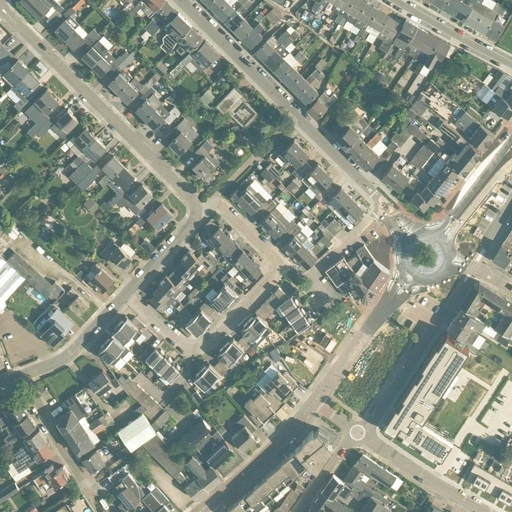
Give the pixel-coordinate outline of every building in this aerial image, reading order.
[(44,14),(49,18),(56,10),(45,0),(20,0),(20,1),(39,19),(44,14)] [(54,0),(45,0),(56,10),(61,15),(62,14),(65,11),(54,0)] [(76,29),(80,25),(70,15),(84,0),(76,0),(65,11),(62,14),(67,18),(66,19),(55,30),(65,40),(76,29)] [(119,0),(126,6),(122,10),(126,15),(135,6),(128,0),(119,0)] [(154,13),(166,2),(164,0),(140,0),(135,6),(126,15),(131,20),(137,14),(139,16),(144,11),(142,10),(146,6),(154,13)] [(216,13),(228,1),(226,0),(212,0),(208,4),(216,13)] [(236,10),(245,0),(238,0),(236,0),(232,5),(228,1),(216,13),(225,21),(236,10)] [(234,30),(245,19),(240,14),(245,8),(245,9),(251,3),(248,0),(245,0),(236,10),(225,21),(234,30)] [(335,4),(337,0),(322,0),(321,4),(316,11),(321,14),(325,7),(325,6),(328,0),(335,4)] [(337,0),(335,4),(341,8),(338,14),(343,17),(347,11),(352,0),(337,0)] [(360,0),(352,0),(347,11),(343,17),(348,20),(347,21),(352,24),(353,24),(366,3),(360,0)] [(434,0),(433,2),(443,8),(448,0),(434,0)] [(454,15),(463,1),(462,0),(448,0),(443,8),(454,15)] [(464,21),(476,0),(469,0),(467,3),(463,1),(454,15),(464,21)] [(475,27),(487,6),(481,3),(482,0),(476,0),(464,21),(475,27)] [(316,11),(321,4),(316,1),(311,8),(316,11)] [(166,2),(154,13),(155,14),(151,18),(152,19),(144,28),(152,36),(175,11),(166,2)] [(497,12),(502,5),(496,2),(492,9),(487,6),(475,27),(485,33),(493,19),(497,12)] [(361,37),(377,10),(366,3),(353,24),(353,25),(359,29),(356,34),(357,35),(353,41),(358,43),(361,37)] [(502,5),(497,12),(502,15),(506,8),(502,5)] [(265,15),(269,11),(265,7),(261,11),(265,15)] [(265,15),(265,16),(271,23),(273,24),(281,17),(282,16),(282,15),(282,14),(281,12),(273,7),(269,11),(265,15)] [(46,21),(51,26),(61,15),(56,10),(49,18),(46,21)] [(376,37),(388,16),(377,10),(361,37),(366,40),(370,33),(376,37)] [(259,21),(265,16),(265,15),(261,11),(249,22),(245,19),(234,30),(242,38),(259,21)] [(179,39),(191,26),(178,13),(165,26),(172,33),(172,34),(166,34),(163,38),(164,43),(160,46),(167,54),(174,47),(178,40),(179,39)] [(339,24),(343,17),(338,14),(334,21),(339,24)] [(387,51),(390,47),(393,41),(389,39),(391,37),(400,23),(388,16),(376,37),(383,41),(378,48),(386,53),(387,51)] [(343,17),(339,24),(336,28),(341,31),(347,21),(348,20),(343,17)] [(496,39),(504,25),(493,19),(485,33),(496,39)] [(409,42),(417,26),(406,20),(397,36),(393,43),(399,47),(404,50),(409,42)] [(259,21),(242,38),(251,47),(262,36),(258,31),(263,25),(259,21)] [(127,28),(121,22),(114,28),(120,34),(127,28)] [(175,50),(183,58),(191,50),(203,38),(191,26),(179,39),(178,40),(182,43),(175,50)] [(415,57),(429,33),(417,26),(409,42),(404,50),(402,53),(399,59),(404,61),(408,54),(415,57)] [(73,48),(85,37),(76,29),(65,40),(73,48)] [(85,37),(90,40),(97,33),(93,29),(88,34),(85,36),(85,37)] [(263,59),(288,35),(290,33),(286,29),(276,39),(272,35),(255,52),(263,59)] [(299,35),(294,30),(289,36),(294,40),(299,35)] [(92,66),(103,56),(102,55),(108,49),(99,40),(101,37),(97,33),(90,40),(94,45),(93,46),(82,56),(92,66)] [(424,64),(439,39),(429,33),(415,57),(420,60),(419,62),(414,72),(418,75),(424,64)] [(272,68),(289,52),(285,48),(293,40),(288,35),(263,59),(272,68)] [(183,58),(171,70),(171,71),(169,72),(169,73),(173,76),(174,77),(190,61),(199,70),(201,72),(207,66),(206,65),(218,53),(204,39),(193,51),(191,50),(183,58)] [(439,39),(424,64),(431,68),(437,57),(441,60),(444,55),(450,44),(439,39)] [(0,60),(4,64),(13,55),(0,42),(0,60)] [(450,44),(444,55),(449,58),(455,47),(450,44)] [(402,53),(404,50),(399,47),(392,59),(397,62),(399,59),(402,53)] [(134,50),(129,54),(124,59),(116,67),(120,72),(123,69),(138,54),(134,50)] [(129,54),(127,53),(126,51),(121,56),(124,59),(129,54)] [(298,61),(304,55),(299,51),(294,57),(289,52),(272,68),(281,78),(293,66),(298,61)] [(116,67),(124,59),(121,56),(120,55),(112,63),(116,67)] [(304,55),(298,61),(301,65),(307,59),(304,55)] [(103,56),(92,66),(100,75),(111,64),(103,56)] [(321,70),(328,61),(323,57),(316,65),(321,70)] [(15,83),(28,71),(18,60),(5,73),(4,74),(0,69),(0,77),(1,76),(12,87),(15,83)] [(163,80),(168,74),(157,64),(152,69),(156,73),(160,77),(163,80)] [(290,86),(301,75),(293,66),(281,78),(290,86)] [(309,84),(321,72),(317,68),(305,79),(301,75),(290,86),(298,95),(309,84)] [(511,78),(498,70),(487,85),(511,104),(511,78)] [(28,71),(15,83),(26,94),(39,81),(28,71)] [(378,71),(374,78),(381,83),(385,75),(378,71)] [(118,93),(129,82),(119,72),(108,83),(118,93)] [(309,84),(298,95),(307,103),(318,92),(313,87),(325,76),(321,72),(309,84)] [(160,77),(156,73),(143,86),(139,90),(143,94),(153,84),(160,77)] [(129,82),(118,93),(127,102),(138,91),(139,90),(143,86),(134,77),(129,82)] [(156,87),(153,84),(143,94),(139,99),(143,103),(151,95),(153,93),(155,91),(154,89),(156,87)] [(507,119),(511,112),(511,104),(487,85),(487,86),(495,92),(490,98),(480,90),(476,95),(489,106),(498,112),(507,119)] [(44,114),(58,101),(47,89),(34,102),(25,111),(36,122),(44,114)] [(243,127),(250,119),(255,114),(237,97),(240,94),(234,89),(217,107),(224,114),(227,111),(243,127)] [(329,98),(324,92),(306,109),(316,118),(328,108),(327,107),(337,97),(334,93),(329,98)] [(199,98),(206,105),(208,103),(211,99),(204,93),(199,98)] [(416,97),(409,93),(405,99),(411,103),(416,97)] [(21,107),(29,100),(24,95),(20,99),(17,102),(17,103),(19,105),(21,107)] [(156,99),(151,95),(143,103),(135,110),(145,120),(156,109),(151,104),(156,99)] [(421,96),(418,100),(425,106),(428,102),(427,101),(428,100),(421,95),(421,96)] [(427,107),(426,106),(417,99),(412,104),(413,105),(409,109),(420,117),(427,107)] [(156,109),(145,120),(154,129),(164,119),(169,124),(180,112),(174,106),(169,112),(161,104),(156,109)] [(484,118),(469,107),(466,111),(480,123),(484,118)] [(345,147),(368,124),(352,109),(341,120),(348,127),(336,138),(345,147)] [(61,136),(78,120),(67,110),(51,126),(61,136)] [(495,135),(465,112),(461,117),(468,123),(467,123),(473,128),(477,128),(469,138),(483,149),(495,135)] [(41,127),(49,119),(44,114),(36,122),(41,127)] [(192,141),(194,139),(199,133),(185,119),(165,139),(179,153),(192,140),(192,141)] [(459,149),(474,161),(476,158),(481,152),(481,151),(443,121),(440,125),(439,127),(459,143),(462,146),(459,149)] [(27,131),(32,136),(41,127),(36,122),(27,131)] [(379,129),(381,126),(377,123),(372,129),(368,125),(369,124),(368,124),(345,147),(353,155),(379,129)] [(408,138),(412,133),(402,125),(398,130),(408,138)] [(379,129),(353,155),(366,169),(375,160),(380,165),(398,145),(392,141),(379,156),(371,148),(381,137),(376,132),(381,127),(381,126),(379,129)] [(74,160),(96,138),(85,128),(74,140),(76,142),(70,148),(78,155),(74,159),(74,160)] [(404,142),(408,138),(398,130),(394,134),(404,142)] [(400,147),(404,142),(394,134),(390,139),(392,141),(398,145),(400,147)] [(426,134),(421,140),(425,143),(434,151),(440,156),(459,171),(463,174),(474,161),(459,149),(457,152),(439,138),(436,142),(426,134)] [(78,185),(93,169),(86,163),(91,158),(93,160),(105,148),(96,138),(74,160),(79,165),(69,176),(78,185)] [(212,158),(207,152),(213,147),(206,140),(195,152),(201,158),(192,167),(198,172),(196,174),(199,177),(201,175),(204,178),(220,163),(213,156),(212,158)] [(289,159),(302,148),(294,140),(278,156),(285,164),(289,159)] [(190,151),(194,147),(190,143),(186,147),(190,151)] [(421,148),(430,156),(434,151),(425,143),(421,148)] [(296,177),(309,164),(304,160),(309,155),(302,148),(289,159),(297,167),(291,173),(296,177)] [(427,161),(430,156),(421,148),(417,153),(427,161)] [(423,165),(427,161),(417,153),(413,157),(423,165)] [(107,184),(124,167),(113,156),(102,167),(107,172),(98,181),(103,187),(106,183),(107,184)] [(452,179),(459,171),(440,156),(434,164),(439,169),(452,179)] [(419,170),(423,165),(413,157),(409,162),(419,170)] [(313,183),(325,171),(318,163),(313,168),(309,164),(296,177),(300,181),(302,180),(309,187),(313,183)] [(266,168),(274,177),(276,178),(280,174),(270,164),(266,168)] [(390,184),(401,170),(392,164),(382,177),(390,184)] [(93,169),(78,185),(83,190),(98,176),(97,173),(101,169),(96,165),(93,169)] [(116,193),(108,202),(112,206),(116,202),(125,193),(122,189),(134,176),(124,167),(107,184),(116,193)] [(269,182),(274,177),(266,168),(261,173),(265,178),(261,181),(264,185),(268,181),(269,182)] [(446,188),(452,179),(439,169),(433,177),(446,188)] [(401,170),(390,184),(398,190),(409,177),(401,170)] [(323,196),(332,188),(328,184),(333,179),(325,171),(313,183),(309,187),(317,195),(315,196),(319,200),(323,196)] [(439,196),(446,188),(433,177),(426,185),(439,196)] [(291,190),(297,183),(293,179),(286,187),(291,190)] [(242,207),(254,195),(257,192),(250,184),(242,192),(239,190),(237,187),(235,190),(229,195),(234,200),(235,200),(242,207)] [(125,193),(116,202),(119,205),(121,207),(125,203),(129,207),(128,207),(136,215),(136,214),(144,207),(142,205),(152,194),(142,185),(130,197),(125,193)] [(433,204),(439,196),(426,185),(420,193),(420,194),(430,202),(433,204)] [(337,207),(349,195),(341,187),(336,192),(332,188),(323,196),(319,200),(323,204),(329,199),(337,207)] [(420,194),(420,193),(417,191),(410,200),(423,210),(430,202),(420,194)] [(242,207),(241,207),(245,211),(248,209),(252,213),(262,203),(254,195),(242,207)] [(344,214),(356,202),(349,195),(337,207),(344,214)] [(93,210),(97,205),(90,197),(87,200),(91,205),(90,206),(93,210)] [(262,203),(266,207),(272,200),(269,197),(267,200),(265,199),(262,203)] [(283,213),(275,206),(277,205),(272,200),(266,207),(258,214),(263,219),(258,223),(266,230),(278,219),(282,214),(283,213)] [(106,203),(105,202),(100,206),(105,211),(110,207),(106,203)] [(161,202),(150,214),(156,220),(154,223),(159,227),(172,214),(161,202)] [(356,202),(344,214),(352,222),(364,210),(356,202)] [(47,205),(40,211),(45,216),(51,209),(47,205)] [(147,211),(144,207),(136,214),(140,218),(145,213),(147,211)] [(135,222),(140,227),(149,218),(147,216),(145,213),(140,218),(135,222)] [(281,239),(291,229),(297,224),(292,219),(289,221),(282,214),(278,219),(266,230),(265,231),(269,235),(271,232),(275,236),(277,235),(281,239)] [(213,247),(216,244),(217,244),(228,233),(229,233),(229,232),(226,228),(223,231),(219,227),(218,227),(210,219),(203,227),(206,230),(204,232),(209,237),(206,240),(213,247)] [(329,223),(338,232),(342,227),(334,219),(329,223)] [(308,236),(301,229),(302,228),(297,223),(297,224),(291,229),(281,239),(286,243),(282,247),(290,254),(302,243),(306,238),(308,236)] [(333,236),(325,227),(321,223),(318,227),(322,231),(323,234),(329,240),(333,236)] [(333,236),(338,232),(329,223),(325,227),(333,236)] [(511,228),(501,244),(492,258),(504,267),(505,266),(510,269),(511,266),(511,254),(511,252),(511,228)] [(221,254),(226,259),(237,248),(233,244),(234,242),(236,240),(229,233),(228,233),(217,244),(224,251),(221,254)] [(327,247),(332,243),(324,235),(320,239),(327,247)] [(290,254),(297,262),(309,250),(314,245),(306,238),(302,243),(290,254)] [(114,250),(109,244),(100,253),(112,265),(116,261),(123,267),(132,258),(118,246),(114,250)] [(374,260),(363,245),(356,250),(357,253),(346,261),(353,271),(355,273),(364,278),(363,283),(376,292),(389,272),(383,267),(374,260)] [(53,303),(65,290),(55,281),(53,284),(15,250),(14,251),(8,246),(0,255),(25,277),(53,303)] [(233,260),(240,268),(252,256),(252,257),(253,256),(249,252),(247,254),(243,250),(241,252),(237,248),(226,259),(230,263),(233,260)] [(297,262),(300,266),(303,264),(307,268),(317,258),(309,250),(297,262)] [(189,251),(182,258),(182,259),(194,270),(201,262),(212,273),(217,268),(213,265),(201,254),(197,258),(189,251)] [(0,312),(8,304),(4,300),(25,277),(0,255),(0,254),(0,312)] [(240,268),(236,271),(244,279),(247,276),(252,282),(261,273),(256,268),(260,264),(252,257),(252,256),(240,268)] [(343,257),(337,262),(348,278),(353,271),(346,261),(343,257)] [(178,270),(174,275),(185,284),(196,272),(194,270),(182,259),(182,258),(181,258),(177,262),(180,264),(176,268),(178,270)] [(355,273),(353,271),(348,278),(337,262),(328,268),(346,296),(350,293),(355,300),(360,296),(364,301),(369,301),(375,291),(363,283),(364,278),(355,273)] [(100,268),(96,264),(91,269),(95,273),(90,279),(86,275),(81,281),(91,289),(95,285),(102,291),(112,279),(100,268)] [(182,290),(180,289),(185,284),(174,275),(170,279),(166,275),(159,283),(174,298),(182,290)] [(234,284),(229,280),(225,275),(220,280),(225,284),(217,292),(230,305),(237,298),(235,296),(236,295),(232,291),(236,286),(234,284)] [(159,283),(158,282),(155,286),(157,289),(153,293),(156,295),(150,301),(162,312),(168,305),(175,299),(174,298),(159,283)] [(497,330),(511,338),(511,336),(511,335),(510,334),(511,330),(511,303),(478,282),(474,283),(460,306),(461,306),(476,316),(481,309),(480,309),(485,301),(504,313),(494,328),(497,330)] [(79,315),(89,304),(71,288),(66,293),(73,300),(68,305),(79,315)] [(285,314),(300,304),(299,303),(299,304),(295,299),(294,300),(291,296),(289,297),(279,288),(269,298),(277,307),(279,305),(285,314)] [(223,312),(230,305),(217,292),(209,300),(208,299),(204,303),(212,311),(216,307),(220,311),(221,310),(223,312)] [(273,311),(277,307),(269,298),(264,303),(273,311)] [(63,312),(54,303),(45,312),(49,316),(37,329),(52,344),(63,332),(59,329),(63,325),(57,319),(63,312)] [(208,316),(212,311),(204,303),(199,308),(201,309),(193,317),(206,329),(213,322),(211,321),(212,319),(208,316)] [(268,316),(273,311),(264,303),(260,307),(268,316)] [(292,323),(306,312),(305,312),(302,308),(300,309),(298,305),(300,304),(285,314),(292,323)] [(476,317),(476,316),(461,306),(454,317),(471,328),(472,326),(480,332),(486,324),(476,317)] [(264,320),(268,316),(260,307),(255,312),(257,314),(254,317),(253,315),(247,321),(260,332),(265,337),(272,330),(267,325),(268,324),(264,320)] [(306,312),(292,323),(298,332),(313,322),(312,321),(308,317),(307,318),(304,314),(306,313),(306,312)] [(117,324),(130,336),(135,340),(142,332),(140,329),(144,325),(135,317),(131,321),(127,318),(126,319),(124,317),(117,324)] [(199,336),(206,329),(193,317),(186,325),(184,324),(180,328),(188,336),(192,332),(196,336),(197,335),(199,336)] [(470,329),(471,328),(454,317),(447,328),(466,340),(472,344),(478,334),(470,329)] [(252,340),(260,332),(247,321),(240,327),(242,329),(241,330),(245,334),(241,338),(250,347),(254,342),(252,340)] [(369,405),(413,337),(388,322),(369,351),(344,389),(348,391),(344,397),(357,405),(361,399),(369,405)] [(123,344),(130,336),(117,324),(112,330),(114,331),(111,334),(113,336),(114,336),(123,344)] [(504,348),(511,338),(497,330),(493,338),(502,344),(501,346),(504,348)] [(452,443),(451,443),(421,424),(423,421),(469,350),(446,335),(445,335),(443,334),(396,407),(395,407),(385,423),(383,426),(395,434),(397,431),(402,435),(400,438),(408,443),(410,440),(411,440),(421,447),(419,450),(433,459),(435,456),(441,460),(452,443)] [(125,346),(123,344),(114,336),(113,336),(111,338),(109,336),(104,342),(117,354),(125,346)] [(250,347),(241,338),(237,342),(233,339),(232,340),(230,338),(223,345),(236,357),(244,349),(246,351),(250,347)] [(121,357),(117,354),(104,342),(98,349),(99,351),(98,352),(113,366),(121,357)] [(228,365),(236,357),(223,345),(217,352),(219,354),(218,355),(221,359),(217,363),(226,371),(230,367),(228,365)] [(154,366),(166,354),(166,353),(165,354),(161,350),(159,351),(156,348),(151,353),(146,349),(138,358),(143,362),(146,359),(154,366)] [(247,351),(251,356),(255,352),(250,348),(247,351)] [(269,351),(275,361),(280,358),(275,348),(269,351)] [(162,374),(174,361),(173,361),(169,357),(167,359),(164,356),(166,354),(154,366),(162,374)] [(174,361),(162,374),(170,382),(182,369),(182,368),(181,369),(177,365),(175,366),(172,363),(174,361)] [(226,371),(217,363),(213,367),(209,364),(208,365),(206,363),(200,370),(212,382),(220,374),(222,376),(226,371)] [(123,388),(121,385),(116,377),(111,381),(103,370),(89,381),(102,399),(113,390),(115,394),(123,388)] [(204,390),(212,382),(200,370),(193,377),(195,379),(194,380),(204,390)] [(270,378),(289,396),(292,393),(292,394),(293,393),(292,392),(299,386),(285,372),(282,375),(278,370),(270,378)] [(265,392),(281,408),(286,403),(285,402),(283,401),(285,399),(286,400),(286,399),(289,396),(270,378),(263,385),(267,389),(265,392)] [(129,393),(137,384),(132,380),(130,383),(126,380),(121,385),(123,388),(124,389),(129,393)] [(492,404),(497,394),(476,383),(471,393),(492,404)] [(133,397),(141,388),(137,384),(129,393),(133,397)] [(230,386),(226,390),(230,394),(234,390),(230,386)] [(137,401),(146,393),(141,388),(133,397),(137,401)] [(198,405),(204,401),(196,391),(191,395),(198,405)] [(220,391),(216,395),(221,400),(225,396),(220,391)] [(274,414),(281,408),(265,392),(262,394),(260,392),(253,399),(251,397),(271,418),(274,415),(275,416),(275,415),(274,414)] [(142,405),(150,397),(146,393),(137,401),(142,405)] [(68,411),(56,419),(63,429),(79,419),(84,416),(76,405),(80,402),(75,394),(62,402),(68,411)] [(146,409),(155,401),(150,397),(142,405),(146,409)] [(268,421),(271,418),(251,397),(244,404),(248,409),(245,411),(260,428),(260,427),(261,428),(267,421),(268,422),(269,422),(268,421)] [(13,422),(28,413),(21,402),(17,405),(13,401),(3,408),(13,422)] [(148,417),(159,405),(155,401),(146,409),(143,413),(148,417)] [(159,405),(148,417),(153,422),(165,410),(159,405)] [(98,418),(101,422),(110,416),(107,412),(98,418)] [(7,444),(10,442),(36,425),(28,413),(13,422),(6,427),(9,433),(4,439),(7,444)] [(131,450),(156,432),(142,413),(117,431),(131,450)] [(507,444),(511,437),(511,415),(511,414),(503,424),(491,415),(482,426),(507,444)] [(249,445),(257,438),(251,432),(256,428),(244,415),(237,422),(241,428),(231,437),(243,450),(248,445),(249,445)] [(101,422),(98,418),(89,424),(84,416),(79,419),(63,429),(72,442),(101,422)] [(95,434),(104,427),(113,421),(110,416),(101,422),(72,442),(79,454),(99,440),(95,434)] [(193,444),(194,445),(215,467),(233,449),(220,433),(208,443),(209,444),(206,446),(200,439),(211,429),(202,419),(185,434),(189,439),(193,444)] [(223,426),(218,430),(224,437),(229,433),(223,426)] [(17,459),(46,440),(39,429),(23,439),(26,444),(19,448),(20,450),(9,458),(12,462),(17,459)] [(308,466),(317,472),(333,447),(327,443),(328,442),(324,438),(325,437),(324,436),(323,437),(318,431),(318,430),(318,429),(313,433),(312,431),(301,442),(302,442),(294,449),(295,450),(308,466)] [(168,447),(169,447),(156,433),(143,445),(151,453),(197,499),(210,489),(191,470),(185,477),(179,471),(186,465),(168,447)] [(17,459),(12,462),(19,473),(28,467),(37,461),(38,461),(54,451),(46,440),(17,459)] [(138,450),(146,459),(151,453),(143,445),(138,450)] [(223,478),(215,467),(194,445),(181,459),(169,447),(168,447),(186,465),(187,463),(193,469),(191,470),(210,489),(223,478)] [(127,446),(113,455),(110,457),(113,462),(130,451),(127,446)] [(173,451),(179,457),(182,454),(176,448),(173,451)] [(91,471),(105,461),(97,449),(82,459),(91,471)] [(133,455),(140,464),(146,459),(138,450),(133,455)] [(317,472),(308,466),(295,450),(288,456),(302,474),(311,480),(317,472)] [(369,477),(372,474),(375,476),(380,480),(389,486),(395,477),(362,454),(356,463),(355,465),(365,472),(363,473),(369,477)] [(306,489),(311,480),(302,474),(288,456),(281,463),(294,479),(298,483),(306,489)] [(294,479),(281,463),(280,463),(281,463),(274,469),(287,485),(294,479)] [(487,470),(474,463),(465,478),(478,486),(487,470)] [(57,471),(53,465),(32,479),(39,489),(43,486),(47,492),(70,476),(63,466),(57,471)] [(360,491),(364,485),(366,482),(360,478),(363,473),(365,472),(355,465),(354,465),(344,479),(345,480),(344,480),(360,491)] [(280,491),(287,485),(274,469),(266,476),(280,492),(280,491)] [(500,478),(487,470),(478,486),(491,493),(500,478)] [(124,511),(145,495),(129,475),(122,480),(122,478),(114,485),(118,492),(124,500),(118,505),(123,511),(124,511)] [(360,491),(344,480),(343,482),(333,475),(323,491),(333,498),(334,498),(337,492),(345,497),(349,492),(356,497),(359,493),(367,499),(358,511),(354,511),(352,511),(351,511),(391,511),(392,510),(385,505),(369,495),(372,490),(364,485),(360,491)] [(272,498),(280,492),(266,476),(267,476),(260,482),(272,498)] [(511,485),(511,484),(500,478),(491,493),(503,501),(511,485)] [(265,504),(272,498),(260,482),(252,489),(265,505),(266,504),(265,504)] [(0,502),(20,490),(15,483),(0,492),(0,502)] [(511,486),(503,501),(511,505),(511,486)] [(169,511),(163,505),(168,501),(156,487),(142,498),(153,511),(169,511)] [(294,491),(300,496),(303,492),(297,487),(294,491)] [(263,511),(268,508),(265,505),(252,489),(253,489),(246,495),(245,494),(245,495),(252,503),(258,511),(259,510),(260,511),(263,511)] [(300,496),(294,491),(292,489),(288,495),(297,501),(300,496)] [(369,495),(385,505),(389,500),(372,490),(369,495)] [(351,511),(352,511),(334,498),(333,498),(323,491),(312,507),(318,511),(321,511),(324,509),(329,511),(351,511)] [(258,511),(252,503),(245,495),(237,502),(227,510),(228,510),(227,511),(240,511),(241,511),(251,503),(258,511)] [(294,506),(297,501),(288,495),(285,499),(294,506)] [(282,504),(290,510),(294,506),(285,499),(282,504)] [(442,511),(443,510),(431,503),(425,511),(442,511)]
